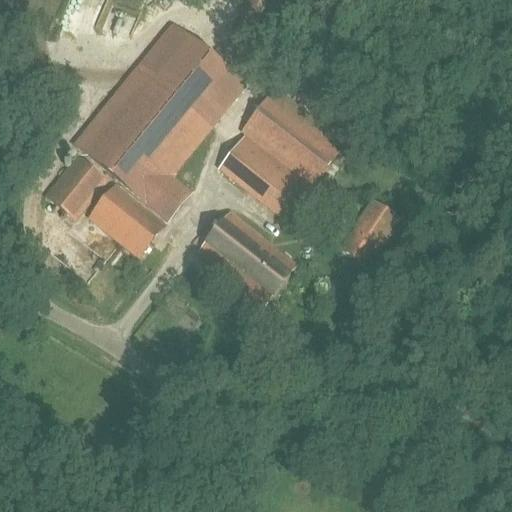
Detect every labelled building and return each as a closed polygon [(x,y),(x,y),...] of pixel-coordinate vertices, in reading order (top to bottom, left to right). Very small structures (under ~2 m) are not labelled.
[(264,55),(284,0),(249,0),(233,43),(264,55)] [(143,27),(148,10),(133,4),(127,22),(143,27)] [(167,182),(212,128),(246,88),(173,28),(139,69),(75,148),(150,208),(169,184),(167,182)] [(313,190),(319,182),(344,149),(334,140),(337,137),(275,89),(241,134),(313,190)] [(285,224),(311,191),(245,138),(218,171),(285,224)] [(75,224),(108,183),(78,159),(45,199),(75,224)] [(169,184),(150,208),(165,221),(185,197),(169,184)] [(138,259),(165,228),(117,189),(91,221),(138,259)] [(377,252),(398,221),(372,203),(358,224),(362,227),(358,233),(356,231),(343,251),(365,266),(375,251),(377,252)] [(265,306),(296,267),(230,216),(200,255),(265,306)] [(0,468),(12,476),(25,458),(1,445),(0,445),(0,468)] [(289,469),(293,460),(277,452),(273,461),(289,469)]
